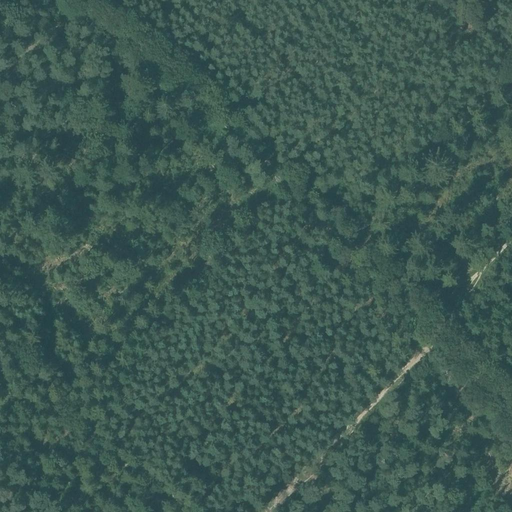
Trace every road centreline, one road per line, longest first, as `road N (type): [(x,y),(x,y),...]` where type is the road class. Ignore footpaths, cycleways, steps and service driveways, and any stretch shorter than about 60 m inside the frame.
road 1 (track): [(81,0),(162,53),(437,328)]
road 2 (track): [(437,328),(350,442),(281,511)]
